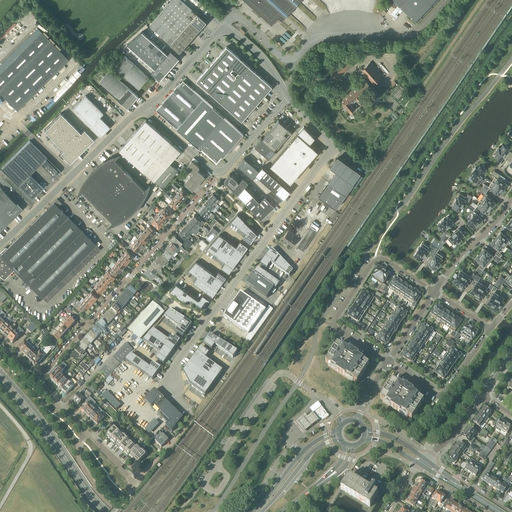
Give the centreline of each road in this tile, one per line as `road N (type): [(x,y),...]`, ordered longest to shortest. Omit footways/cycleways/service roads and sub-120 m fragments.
road 1 (unclassified): [(288,97),(332,148),(179,358),(170,386),(189,410)]
road 2 (residential): [(36,384),(218,171)]
road 3 (residential): [(434,292),(373,259),(330,325),(387,362)]
road 4 (unclassified): [(142,108),(224,29),(263,61),(288,97)]
road 5 (unclassified): [(0,245),(142,108)]
road 6 (secondary): [(110,511),(0,370)]
road 7 (secondary): [(0,383),(102,511)]
road 8 (residential): [(136,482),(36,384)]
road 9 (residential): [(434,292),(511,198)]
road 10 (secondary): [(338,430),(309,446),(253,511)]
